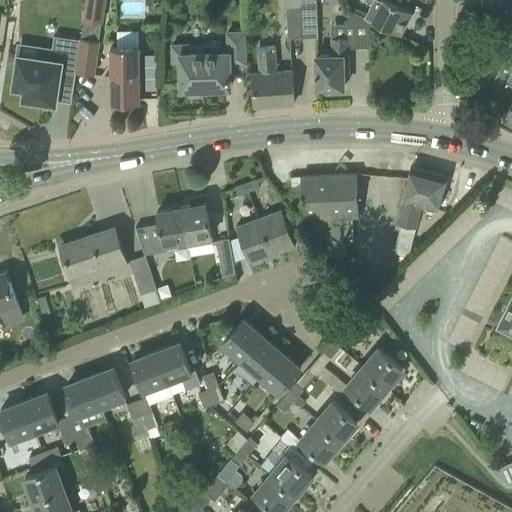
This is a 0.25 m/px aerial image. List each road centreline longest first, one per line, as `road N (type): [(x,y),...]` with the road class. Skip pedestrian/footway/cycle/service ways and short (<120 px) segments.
road 1 (residential): [(0,388),(268,284),(304,325)]
road 2 (secondary): [(110,158),(327,129),(441,138)]
road 3 (residential): [(441,138),(440,0)]
road 4 (residential): [(346,511),(430,413)]
